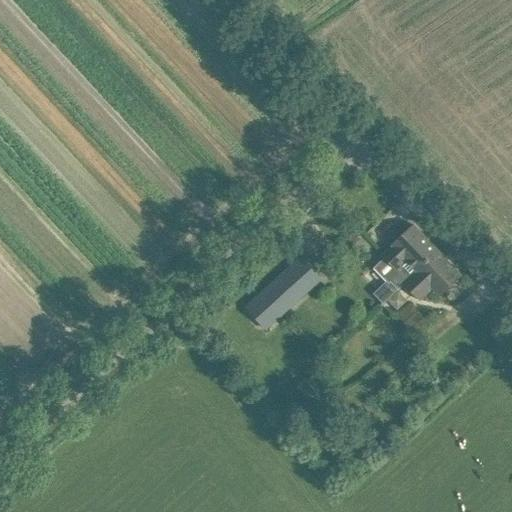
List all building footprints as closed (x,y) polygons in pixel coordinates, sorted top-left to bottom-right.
[(416,270),(437,250),(413,224),(391,244),(392,245),(382,255),(396,270),(406,260),(416,270)] [(354,232),(343,241),(350,248),(361,239),(354,232)] [(419,300),(432,287),(440,295),(461,275),(437,250),(416,270),(403,283),(419,300)] [(281,315),(321,280),(300,257),(261,292),(281,315)] [(266,329),(281,315),(261,292),(246,306),(266,329)] [(397,314),(414,335),(428,324),(411,303),(397,314)] [(314,406),(340,386),(323,365),(297,386),(314,406)]
